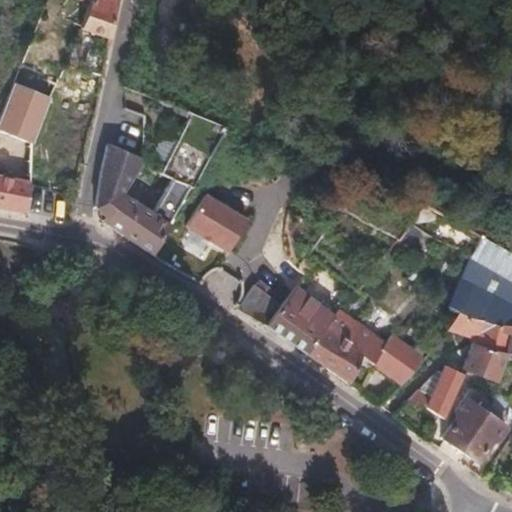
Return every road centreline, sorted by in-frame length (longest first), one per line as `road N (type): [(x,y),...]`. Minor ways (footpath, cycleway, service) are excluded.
road 1 (tertiary): [(84,233),(481,495)]
road 2 (residential): [(84,233),(93,151),(129,0)]
